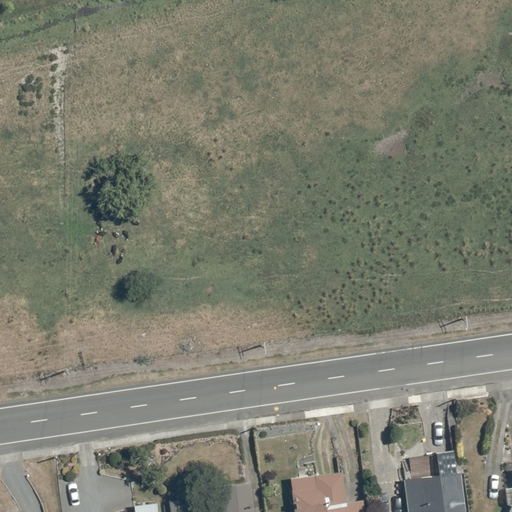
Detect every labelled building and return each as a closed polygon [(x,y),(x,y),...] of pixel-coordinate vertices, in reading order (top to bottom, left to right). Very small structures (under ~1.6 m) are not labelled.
[(511,511),(511,463),(508,464),(511,484),(503,486),(506,510),(505,511),(511,511)] [(343,500),(339,467),(289,473),(293,511),(362,511),(361,498),(343,500)] [(459,511),(464,472),(420,468),(415,511),(459,511)] [(166,496),(167,511),(251,511),(247,478),(197,484),(198,492),(166,496)] [(158,511),(157,499),(131,502),(132,511),(158,511)]
